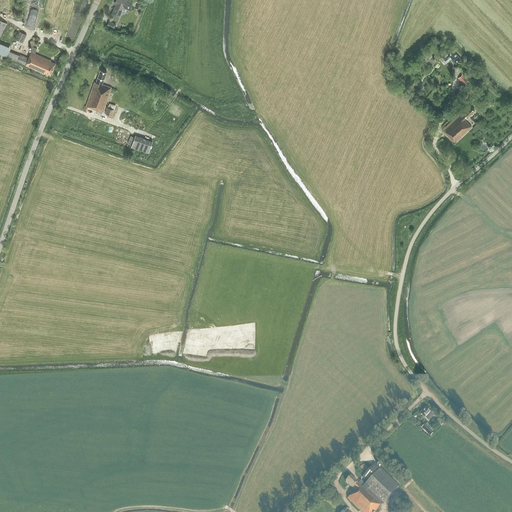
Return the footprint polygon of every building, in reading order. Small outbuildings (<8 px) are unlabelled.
[(129,10),(132,2),(126,0),(116,0),(116,2),(117,2),(111,15),(118,18),(123,7),(129,10)] [(107,26),(114,29),(116,24),(109,21),(107,26)] [(23,43),(27,35),(20,31),(16,40),(23,43)] [(51,61),(35,53),(37,49),(32,47),(30,52),(31,52),(28,58),(20,55),(20,56),(9,51),(7,57),(17,62),(17,61),(26,65),(45,74),(46,73),(50,75),(55,64),(51,62),(51,61)] [(460,60),(451,49),(442,56),(442,57),(440,59),(445,64),(452,59),(456,64),(460,60)] [(102,85),(106,72),(100,70),(98,78),(97,78),(96,80),(97,80),(96,82),(95,82),(86,106),(85,106),(83,111),(87,112),(88,109),(90,109),(91,108),(99,111),(99,110),(103,111),(111,88),(102,85)] [(467,84),(469,82),(468,81),(468,80),(463,74),(458,78),(464,84),(465,83),(467,84)] [(473,94),(481,88),(479,85),(471,91),(473,94)] [(114,110),(116,106),(109,104),(108,107),(107,107),(105,113),(112,116),(114,110)] [(467,117),(475,111),(469,105),(459,114),(442,130),(451,140),(452,139),(455,142),(471,127),(465,120),(467,117)] [(144,138),(135,135),(131,147),(140,150),(144,138)] [(426,420),(433,414),(427,408),(421,414),(426,420)] [(430,437),(433,433),(424,425),(421,428),(430,437)] [(374,511),(399,487),(381,469),(368,481),(362,488),(350,477),(345,482),(354,491),(350,495),(351,495),(347,498),(361,511),(374,511)]
